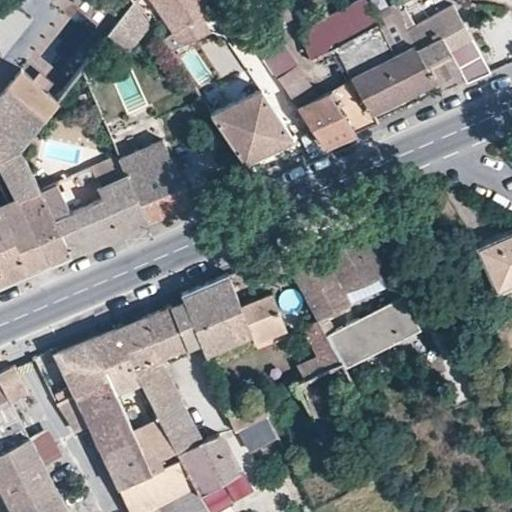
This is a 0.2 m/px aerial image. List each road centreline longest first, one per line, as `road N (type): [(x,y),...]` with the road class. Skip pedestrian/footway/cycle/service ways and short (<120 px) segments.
road 1 (primary): [(0,326),(511,105)]
road 2 (unknown): [(4,324),(46,416),(108,511)]
